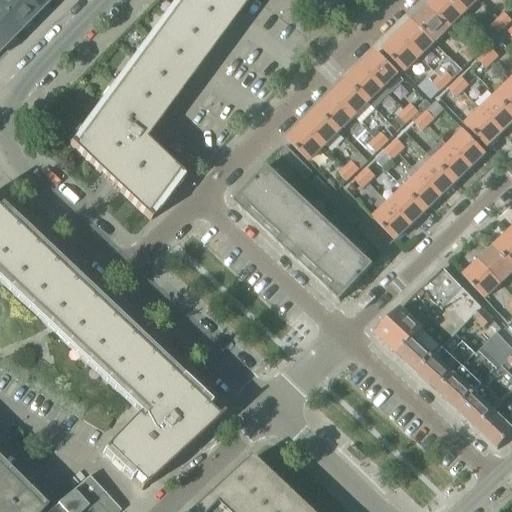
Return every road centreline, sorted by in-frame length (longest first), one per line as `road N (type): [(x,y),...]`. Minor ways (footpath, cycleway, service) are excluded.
road 1 (residential): [(201,200),(404,0)]
road 2 (residential): [(344,337),(511,176)]
road 3 (residential): [(496,478),(344,337)]
road 4 (residential): [(267,408),(121,274)]
road 5 (residential): [(344,337),(201,200)]
road 6 (residential): [(121,274),(0,158)]
road 7 (residential): [(382,511),(267,408)]
road 8 (residential): [(0,110),(104,0)]
road 9 (residential): [(167,511),(267,408)]
